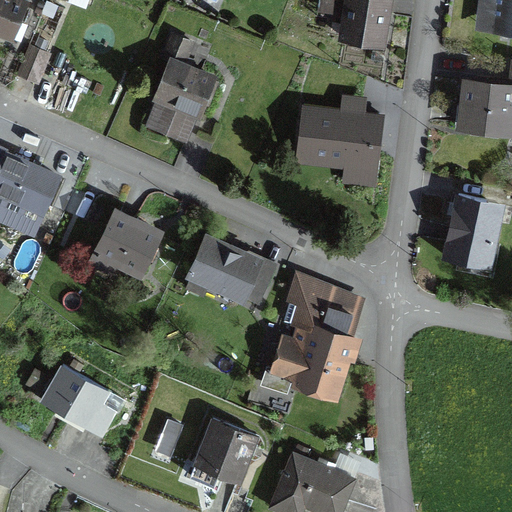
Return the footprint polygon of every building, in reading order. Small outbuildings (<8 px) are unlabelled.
[(0,0),(0,34),(11,39),(25,3),(18,0),(0,0)] [(347,0),(341,38),(379,44),(386,0),(347,0)] [(511,0),(494,0),(491,28),(511,30),(511,0)] [(166,126),(163,133),(184,141),(210,77),(181,65),(190,42),(171,35),(162,58),(171,62),(148,119),(166,126)] [(45,53),(30,47),(18,74),(34,81),(45,53)] [(465,81),(459,126),(507,132),(511,104),(511,103),(511,75),(511,87),(465,81)] [(363,112),(362,117),(302,109),(296,155),(357,162),(356,169),(371,171),(375,141),(361,140),(364,112),(363,112)] [(0,162),(0,193),(41,212),(57,177),(4,154),(0,162)] [(467,207),(456,204),(444,256),(463,260),(466,248),(488,253),(497,213),(482,210),(483,201),(469,198),(467,207)] [(139,272),(158,234),(113,212),(90,260),(111,270),(115,261),(139,272)] [(263,263),(207,238),(189,280),(245,305),(263,263)] [(360,302),(296,276),(282,321),(295,326),(290,340),(283,338),(272,370),(297,379),(296,380),(333,392),(360,302)] [(105,391),(62,366),(41,401),(98,433),(112,409),(115,411),(122,399),(106,390),(105,391)] [(255,436),(211,419),(194,463),(237,480),(255,436)] [(320,511),(337,511),(352,479),(292,453),(270,506),(272,507),(277,494),(320,511)]
